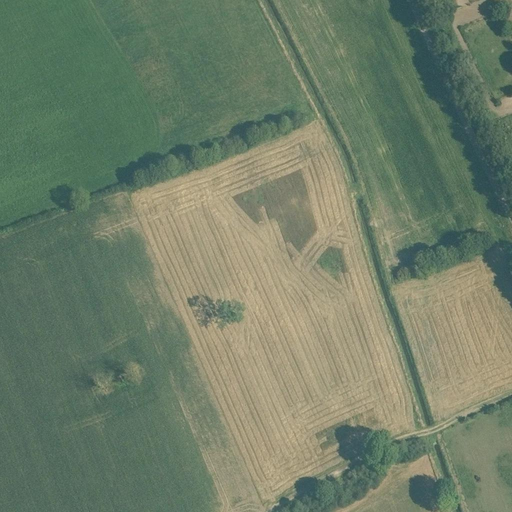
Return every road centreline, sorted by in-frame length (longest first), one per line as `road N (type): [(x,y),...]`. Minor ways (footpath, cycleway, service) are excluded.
road 1 (track): [(268,511),(386,445),(511,399)]
road 2 (track): [(411,0),(511,224)]
